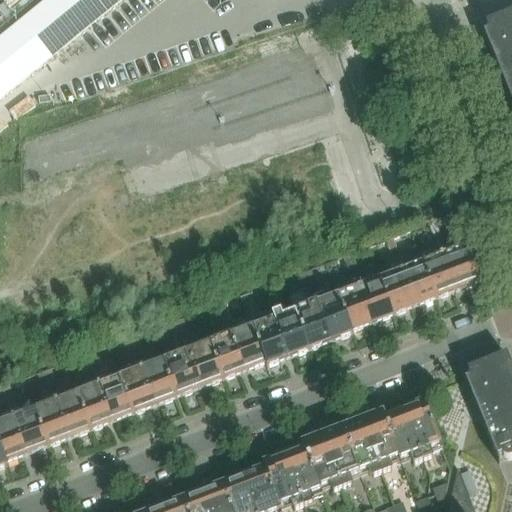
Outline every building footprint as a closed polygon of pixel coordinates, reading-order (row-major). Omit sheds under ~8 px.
[(0,101),(124,0),(46,0),(0,38),(0,101)] [(511,15),(505,18),(486,26),(488,32),(483,36),(511,108),(511,15)] [(444,249),(434,224),(428,226),(438,251),(444,249)] [(402,265),(393,242),(386,244),(395,268),(402,265)] [(479,283),(466,249),(452,254),(450,248),(441,251),(451,276),(459,294),(475,287),(476,284),(479,283)] [(434,263),(423,267),(430,285),(437,302),(459,294),(451,276),(441,251),(431,255),(434,263)] [(361,280),(353,258),(343,261),(352,284),(361,280)] [(416,310),(437,302),(430,285),(423,267),(411,272),(408,264),(399,268),(409,294),(416,310)] [(391,279),(381,283),(388,303),(395,318),(416,310),(409,294),(399,268),(388,272),(391,279)] [(304,276),(310,291),(318,288),(312,273),(304,276)] [(310,291),(304,276),(297,279),(303,294),(310,291)] [(374,326),(395,318),(388,303),(381,283),(367,288),(364,280),(356,284),(368,312),(374,326)] [(339,301),(347,321),(352,335),(374,326),(368,312),(356,284),(346,287),(349,296),(338,299),(339,301)] [(262,292),(268,308),(275,305),(269,289),(262,292)] [(268,308),(262,292),(254,295),(260,310),(268,308)] [(352,335),(347,321),(339,301),(326,306),(323,298),(314,302),(326,331),(332,345),(353,337),(352,335)] [(306,313),(296,317),(305,340),(311,353),(332,345),(326,331),(314,302),(304,306),(306,313)] [(232,322),(227,306),(220,309),(225,324),(232,322)] [(218,327),(225,324),(220,309),(212,311),(218,327)] [(289,362),(311,353),(305,340),(296,317),(284,322),(281,314),(272,318),(284,349),(289,362)] [(264,329),(253,333),(263,358),(268,370),(289,362),(284,349),(272,318),(261,321),(264,329)] [(193,343),(185,323),(178,325),(185,346),(193,343)] [(178,348),(185,346),(178,325),(170,328),(178,348)] [(266,371),(268,370),(263,358),(253,333),(252,332),(242,336),(239,330),(229,333),(242,367),(246,375),(265,368),(266,371)] [(223,344),(210,348),(222,376),(224,383),(246,375),(242,367),(229,333),(220,337),(223,344)] [(144,355),(138,340),(130,343),(136,358),(144,355)] [(128,361),(136,358),(130,343),(122,346),(128,361)] [(196,346),(187,350),(203,392),(224,383),(222,376),(210,348),(199,353),(196,346)] [(179,401),(203,392),(187,350),(177,353),(180,360),(166,365),(179,401)] [(101,371),(95,356),(88,358),(93,373),(101,371)] [(511,368),(506,357),(468,372),(471,380),(469,380),(465,382),(472,399),(499,466),(500,466),(497,460),(502,458),(503,459),(505,461),(509,461),(511,461),(511,459),(511,368)] [(93,373),(88,358),(81,361),(86,376),(93,373)] [(148,363),(139,366),(147,391),(145,392),(146,397),(152,395),(153,399),(152,400),(155,410),(179,401),(166,365),(162,367),(162,366),(150,370),(148,363)] [(132,377),(121,382),(135,418),(155,410),(152,400),(153,399),(152,395),(146,397),(145,392),(147,391),(139,366),(130,370),(132,377)] [(58,388),(53,373),(45,375),(51,390),(58,388)] [(52,394),(51,390),(45,375),(38,378),(44,397),(52,394)] [(135,418),(121,382),(109,386),(106,379),(97,382),(106,406),(103,408),(105,412),(110,410),(112,415),(109,416),(113,426),(135,418)] [(90,393),(78,398),(92,434),(113,426),(109,416),(112,415),(110,410),(105,412),(103,408),(106,406),(97,382),(87,386),(90,393)] [(17,407),(10,389),(2,392),(8,406),(9,410),(17,407)] [(92,434),(78,398),(68,402),(64,395),(56,398),(65,423),(63,424),(64,428),(70,426),(72,431),(69,432),(73,441),(92,434)] [(49,450),(73,441),(69,432),(72,431),(70,426),(64,428),(63,424),(65,423),(56,398),(46,402),(49,409),(37,414),(49,450)] [(418,405),(402,411),(421,461),(431,458),(428,449),(439,445),(425,406),(422,407),(418,405)] [(21,411),(12,415),(21,438),(19,440),(21,444),(25,442),(27,447),(24,448),(28,458),(49,450),(37,414),(24,419),(21,411)] [(411,465),(421,461),(402,411),(383,419),(397,458),(399,461),(408,457),(411,465)] [(21,438),(12,415),(3,418),(7,426),(0,428),(0,449),(7,470),(8,469),(6,466),(28,458),(24,448),(27,447),(25,442),(21,444),(19,440),(21,438)] [(387,461),(397,458),(383,419),(381,420),(378,418),(362,424),(380,472),(390,469),(387,461)] [(371,476),(380,472),(362,424),(342,431),(358,472),(368,469),(371,476)] [(348,476),(358,472),(342,431),(322,439),(341,488),(351,483),(348,476)] [(331,491),(341,488),(322,439),(307,445),(306,448),(303,449),(318,487),(328,483),(331,491)] [(317,487),(318,487),(303,449),(284,457),(303,506),(312,503),(309,495),(318,491),(317,487)] [(293,510),(303,506),(284,457),(268,463),(267,466),(264,467),(265,469),(264,470),(263,470),(277,507),(278,506),(289,502),(293,510)] [(276,511),(278,511),(276,507),(277,507),(263,470),(241,478),(252,506),(255,505),(256,510),(252,511),(276,511)] [(474,511),(457,470),(447,511),(474,511)] [(470,473),(462,477),(471,498),(479,495),(470,473)] [(241,478),(222,486),(231,511),(252,511),(256,510),(255,505),(252,506),(241,478)] [(441,511),(442,511),(448,485),(433,492),(441,511)] [(231,511),(222,486),(202,494),(208,511),(231,511)] [(208,511),(202,494),(182,501),(186,511),(208,511)] [(431,511),(432,508),(429,500),(417,504),(420,511),(431,511)] [(186,511),(182,501),(162,509),(163,511),(186,511)]
